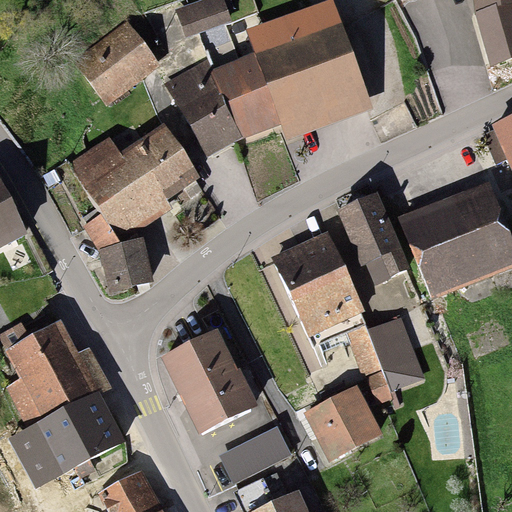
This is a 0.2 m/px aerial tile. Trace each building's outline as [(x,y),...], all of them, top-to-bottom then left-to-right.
[(219,0),(215,0),(174,13),(183,39),(228,25),(219,0)] [(257,0),(270,33),(324,12),(355,0),(257,0)] [(470,0),(472,20),(508,8),(508,0),(470,0)] [(511,20),(508,8),(472,20),(489,72),(511,65),(511,20)] [(250,62),(276,129),(283,145),(364,113),(324,12),(270,33),(243,44),(250,62)] [(121,32),(76,70),(106,105),(152,67),(121,32)] [(223,42),(199,51),(207,71),(231,61),(223,42)] [(250,62),(208,79),(234,145),(276,129),(250,62)] [(202,158),(234,145),(208,79),(200,67),(162,88),(202,158)] [(511,122),(491,132),(511,181),(511,122)] [(107,149),(70,170),(114,246),(162,217),(156,207),(188,188),(158,138),(115,163),(107,149)] [(483,192),(398,224),(427,301),(511,268),(511,267),(499,234),(483,192)] [(402,272),(373,203),(336,218),(357,270),(374,263),(381,280),(402,272)] [(0,208),(0,248),(17,239),(0,208)] [(511,229),(499,234),(511,267),(511,229)] [(354,319),(321,242),(271,263),(304,341),(354,319)] [(134,250),(97,260),(108,301),(145,291),(134,250)] [(420,326),(412,310),(363,331),(393,402),(443,381),(440,373),(420,326)] [(420,326),(440,373),(458,366),(437,319),(420,326)] [(45,427),(95,403),(60,329),(10,353),(25,385),(45,427)] [(393,402),(363,331),(347,338),(377,409),(393,402)] [(211,339),(157,367),(196,440),(249,412),(211,339)] [(45,427),(25,385),(2,396),(22,437),(45,427)] [(45,427),(22,437),(46,488),(119,454),(95,403),(45,427)] [(275,434),(218,463),(232,489),(288,460),(275,434)] [(112,511),(156,511),(138,477),(104,496),(112,511)] [(236,511),(269,511),(288,504),(278,479),(231,499),(236,511)] [(288,504),(269,511),(299,511),(295,502),(288,504)]
